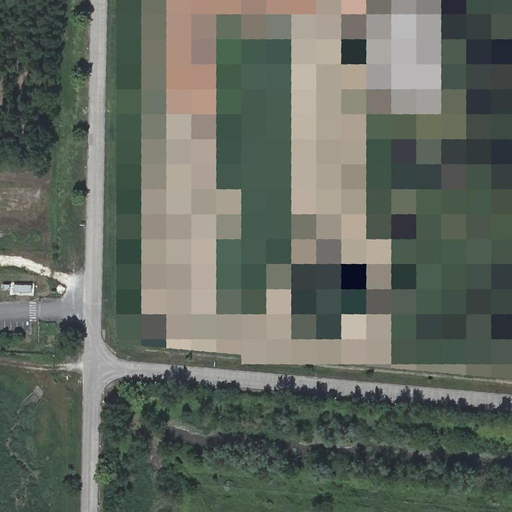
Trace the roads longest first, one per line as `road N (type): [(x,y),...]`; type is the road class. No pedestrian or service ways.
road 1 (unclassified): [(511,400),(90,364)]
road 2 (unclassified): [(98,0),(90,364)]
road 3 (unclassified): [(90,364),(88,511)]
